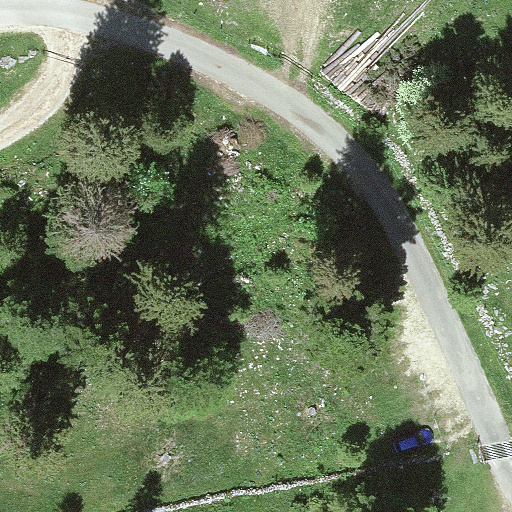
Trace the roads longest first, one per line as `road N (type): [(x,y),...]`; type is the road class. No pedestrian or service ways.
road 1 (unclassified): [(0,12),(89,19),(197,51),(301,110),(367,171),(409,225),(511,474)]
road 2 (track): [(0,134),(36,111),(63,79),(89,19)]
